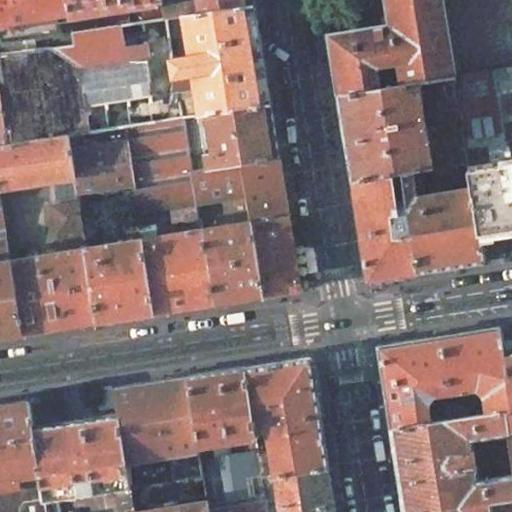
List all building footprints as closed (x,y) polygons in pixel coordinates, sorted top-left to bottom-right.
[(68,0),(0,0),(0,100),(7,144),(68,134),(102,129),(125,125),(183,116),(181,101),(170,103),(172,90),(151,94),(146,54),(172,50),(169,26),(173,26),(172,16),(166,17),(131,23),(73,32),(71,18),(68,0)] [(163,0),(68,0),(71,18),(106,13),(131,23),(166,17),(163,0)] [(185,14),(256,3),(255,0),(163,0),(166,17),(172,16),(185,14)] [(387,0),(391,26),(329,35),(339,96),(340,96),(418,83),(436,80),(454,77),(445,19),(441,0),(387,0)] [(256,3),(185,14),(191,55),(172,58),(174,77),(172,90),(170,103),(181,101),(183,116),(272,102),(256,3)] [(511,68),(498,70),(510,144),(511,158),(511,157),(511,68)] [(454,77),(467,151),(510,144),(498,70),(454,77)] [(418,83),(340,96),(353,180),(391,174),(403,173),(432,168),(469,162),(467,151),(454,77),(436,80),(442,121),(434,123),(435,126),(425,127),(418,83)] [(272,102),(183,116),(190,154),(206,151),(209,167),(242,162),(281,155),(272,102)] [(183,116),(125,125),(127,140),(134,185),(137,204),(138,211),(169,206),(172,223),(200,219),(197,202),(192,170),(190,154),(183,116)] [(102,129),(68,134),(77,193),(134,185),(127,140),(105,143),(102,129)] [(7,144),(0,145),(0,186),(0,188),(48,180),(57,240),(69,238),(68,230),(83,228),(77,193),(68,134),(7,144)] [(251,220),(290,214),(281,155),(242,162),(247,195),(251,220)] [(209,167),(192,170),(197,202),(247,195),(242,162),(209,167)] [(469,162),(432,168),(433,174),(436,194),(473,188),(470,170),(469,162)] [(511,163),(470,170),(473,188),(481,235),(511,229),(511,163)] [(432,168),(403,173),(406,191),(414,189),(421,188),(419,176),(433,174),(432,168)] [(391,174),(353,180),(368,279),(419,271),(407,198),(395,200),(391,174)] [(0,336),(22,333),(11,258),(0,188),(0,186),(0,336)] [(415,197),(407,198),(419,271),(485,261),(483,248),(481,235),(473,188),(436,194),(415,197)] [(414,189),(406,191),(407,198),(415,197),(414,189)] [(126,240),(85,246),(98,321),(155,313),(142,237),(138,211),(137,204),(121,207),(126,240)] [(301,290),(290,214),(251,220),(263,296),(301,290)] [(251,220),(202,228),(215,303),(263,296),(251,220)] [(202,228),(142,237),(155,313),(215,303),(202,228)] [(85,246),(11,258),(22,333),(98,321),(85,246)] [(443,336),(379,346),(386,387),(392,429),(432,423),(430,416),(429,405),(433,395),(475,388),(483,395),(485,407),(486,414),(506,411),(511,410),(504,353),(502,340),(500,327),(443,336)] [(273,363),(246,367),(256,432),(268,430),(274,436),(269,441),(271,453),(260,459),(263,477),(329,467),(324,434),(319,402),(320,402),(313,358),(311,356),(310,355),(272,362),(273,363)] [(246,367),(189,376),(199,447),(215,445),(217,456),(201,458),(204,476),(208,501),(209,511),(268,511),(263,477),(260,459),(259,450),(233,454),(231,442),(257,439),(256,432),(246,367)] [(189,376),(116,388),(120,415),(121,415),(131,486),(167,481),(164,457),(169,456),(173,481),(204,476),(201,458),(199,447),(189,376)] [(31,401),(0,405),(0,511),(1,511),(0,498),(0,481),(41,475),(34,429),(35,429),(31,401)] [(448,405),(443,411),(444,414),(445,420),(469,417),(467,409),(461,403),(448,405)] [(485,407),(476,409),(476,415),(486,414),(485,407)] [(432,423),(392,429),(399,472),(405,511),(420,511),(511,496),(511,473),(504,475),(480,478),(474,439),(498,435),(509,433),(509,430),(506,411),(486,414),(476,415),(469,417),(445,420),(432,423)] [(444,414),(430,416),(432,423),(445,420),(444,414)] [(35,429),(34,429),(41,475),(45,500),(45,501),(117,491),(120,511),(135,508),(131,486),(121,415),(120,415),(96,419),(95,416),(67,421),(67,424),(35,429)] [(509,433),(498,435),(500,447),(511,445),(509,433)] [(511,453),(511,445),(500,447),(502,458),(511,456),(511,453)] [(511,456),(502,458),(504,475),(511,473),(511,456)] [(329,467),(263,477),(268,511),(336,511),(335,504),(329,467)] [(511,511),(511,496),(420,511),(511,511)] [(18,511),(46,511),(45,501),(45,500),(25,503),(18,509),(18,511)] [(209,511),(208,501),(135,511),(209,511)]
